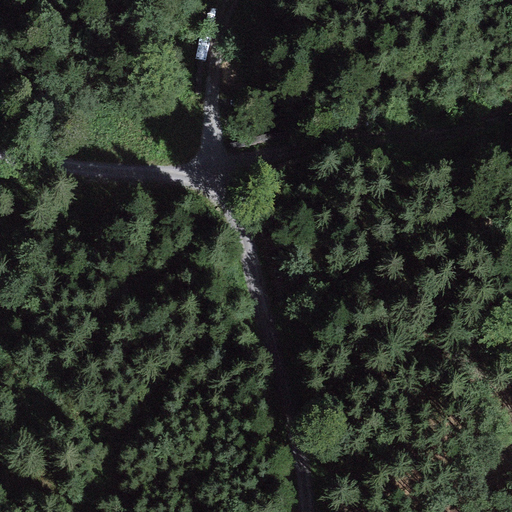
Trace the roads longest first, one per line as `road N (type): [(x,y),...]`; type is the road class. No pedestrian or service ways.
road 1 (track): [(305,511),(301,449),(218,174)]
road 2 (track): [(218,174),(336,142),(440,135),(511,110)]
road 3 (track): [(218,174),(161,177),(0,159)]
road 4 (track): [(218,174),(214,59),(230,0)]
